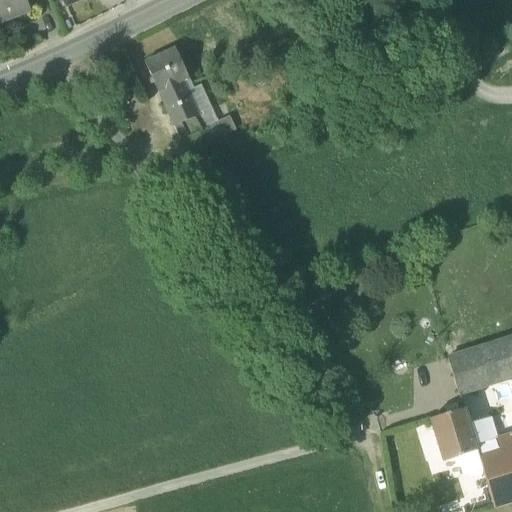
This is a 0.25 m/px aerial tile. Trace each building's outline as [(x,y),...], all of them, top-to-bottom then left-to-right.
[(0,0),(0,20),(28,10),(24,0),(0,0)] [(145,61),(158,92),(183,81),(188,79),(176,49),(145,61)] [(172,126),(178,141),(217,124),(200,86),(193,89),(188,79),(183,81),(197,115),(172,126)] [(197,115),(183,81),(158,92),(172,126),(197,115)] [(178,141),(183,154),(222,138),(217,124),(178,141)] [(511,339),(448,361),(458,397),(511,380),(511,339)] [(431,421),(443,463),(458,459),(477,453),(468,423),(464,411),(431,421)] [(478,456),(499,450),(490,417),(468,423),(477,453),(478,456)] [(511,446),(499,450),(478,456),(482,471),(493,510),(511,503),(511,446)] [(477,453),(458,459),(462,476),(482,471),(478,456),(477,453)] [(465,511),(462,499),(442,504),(443,511),(465,511)]
